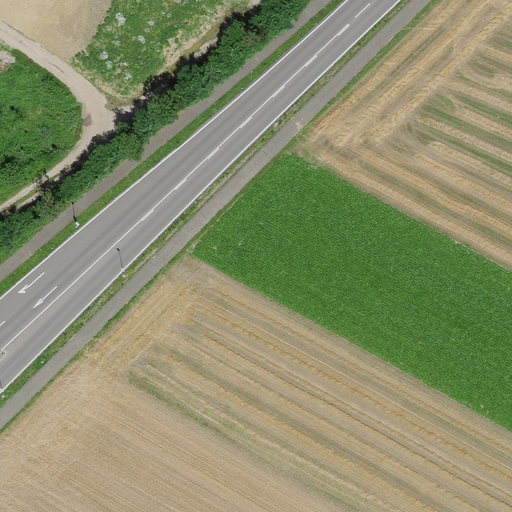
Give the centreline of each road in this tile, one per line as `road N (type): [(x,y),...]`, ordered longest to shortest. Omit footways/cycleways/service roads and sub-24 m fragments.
road 1 (track): [(423,0),(0,420)]
road 2 (primary): [(56,293),(371,0)]
road 3 (track): [(0,277),(320,0)]
road 4 (track): [(0,216),(79,164),(110,117),(149,98),(259,0)]
road 5 (track): [(0,28),(110,117)]
